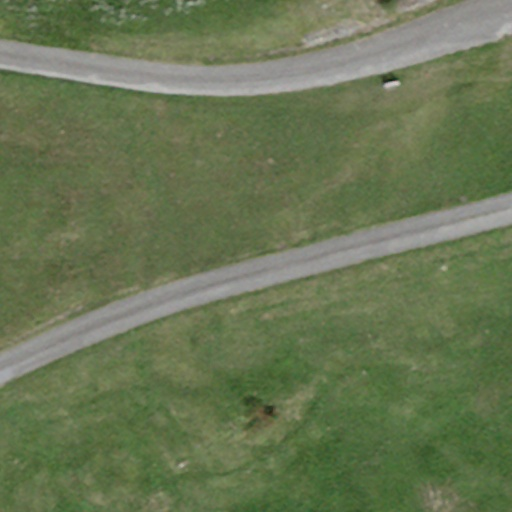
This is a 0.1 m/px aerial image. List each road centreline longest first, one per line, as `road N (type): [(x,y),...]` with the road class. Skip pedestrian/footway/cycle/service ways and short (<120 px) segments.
road 1 (unclassified): [(511,206),(236,281),(81,334),(0,372)]
road 2 (unclassified): [(0,55),(171,81),(248,80),(511,16)]
